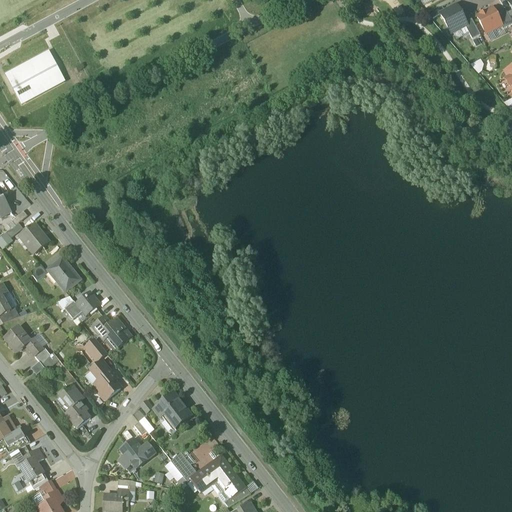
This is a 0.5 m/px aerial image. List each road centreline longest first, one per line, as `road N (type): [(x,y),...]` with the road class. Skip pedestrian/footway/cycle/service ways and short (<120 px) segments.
road 1 (tertiary): [(0,142),(171,365)]
road 2 (tertiary): [(171,365),(287,511)]
road 3 (residential): [(0,363),(88,479)]
road 4 (residential): [(88,479),(115,426),(171,365)]
